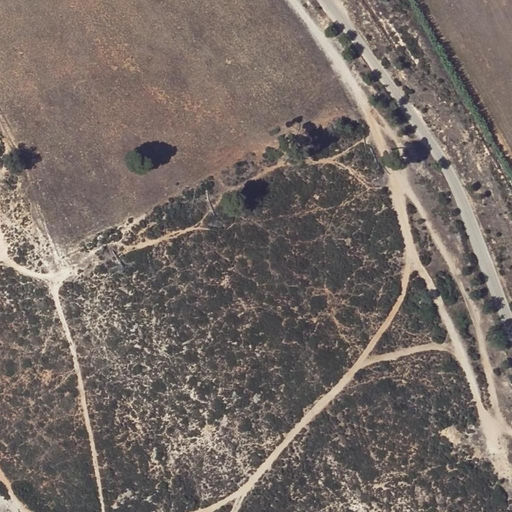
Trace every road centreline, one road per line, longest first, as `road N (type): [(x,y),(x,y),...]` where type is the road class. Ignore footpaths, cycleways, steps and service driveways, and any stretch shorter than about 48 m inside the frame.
road 1 (track): [(289,0),(340,63),(511,476)]
road 2 (track): [(0,252),(20,271),(81,268),(175,238),(244,174),(309,157),(346,164),(396,208)]
road 3 (track): [(184,511),(249,481),(381,328),(404,285),(405,229),(396,208)]
road 4 (unclassified): [(325,0),(435,150),(511,328)]
road 5 (track): [(53,269),(58,317),(83,369),(104,511)]
